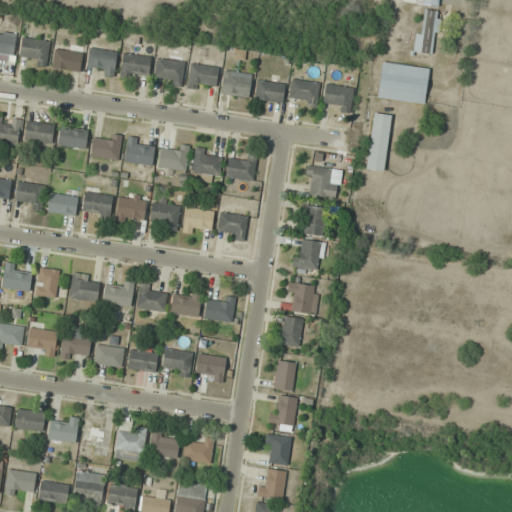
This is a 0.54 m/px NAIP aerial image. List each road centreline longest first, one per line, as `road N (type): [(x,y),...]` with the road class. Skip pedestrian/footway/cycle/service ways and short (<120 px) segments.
road 1 (residential): [(287,133),(228,511)]
road 2 (residential): [(0,88),(345,142)]
road 3 (residential): [(0,232),(265,273)]
road 4 (residential): [(0,375),(243,414)]
